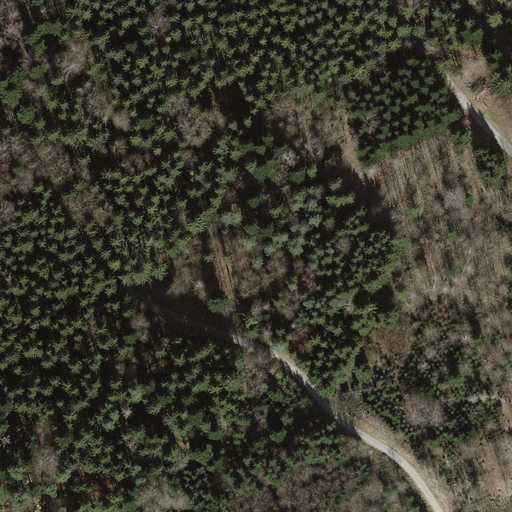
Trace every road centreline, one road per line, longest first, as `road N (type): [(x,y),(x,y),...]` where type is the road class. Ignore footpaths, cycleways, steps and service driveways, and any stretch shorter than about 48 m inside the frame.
road 1 (track): [(0,96),(110,278),(172,315),(274,355),(336,417),(410,470),(438,511)]
road 2 (track): [(387,0),(454,91),(511,150)]
